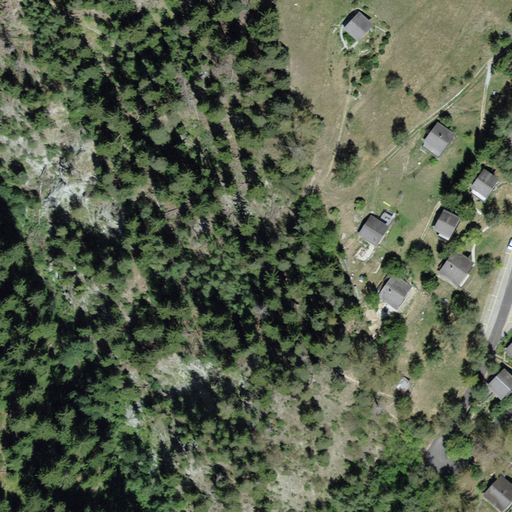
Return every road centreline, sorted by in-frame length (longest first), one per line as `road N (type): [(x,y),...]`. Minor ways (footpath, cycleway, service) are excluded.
road 1 (track): [(511,43),(363,181),(337,195),(327,191),(327,177),(345,125)]
road 2 (residential): [(511,408),(458,467),(441,467),(434,452),(511,287)]
